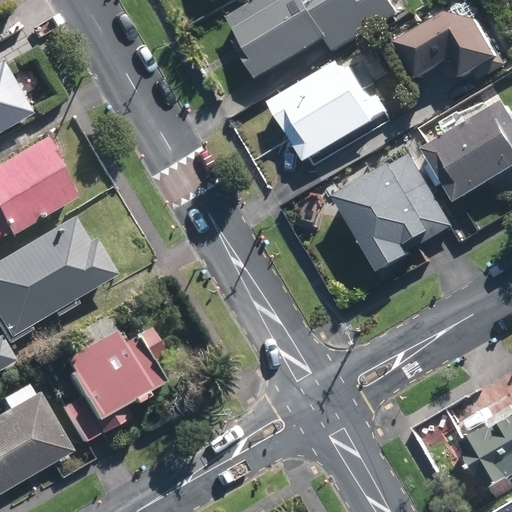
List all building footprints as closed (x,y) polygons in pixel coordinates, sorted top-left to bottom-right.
[(208,0),(216,12),(233,0),(208,0)] [(362,0),(277,0),(218,34),(249,88),(372,18),(362,0)] [(454,5),(385,48),(421,105),(490,62),(454,5)] [(361,52),(282,101),(296,124),(269,140),(289,171),(395,106),(361,52)] [(0,97),(0,123),(12,116),(0,97)] [(511,127),(498,104),(353,189),(366,210),(377,230),(442,191),(451,207),(511,170),(511,127)] [(42,137),(0,161),(0,236),(7,232),(8,236),(73,198),(55,167),(58,166),(42,137)] [(334,186),(305,203),(323,233),(352,216),(334,186)] [(69,217),(0,258),(0,332),(6,342),(29,329),(28,325),(113,275),(92,237),(84,243),(69,217)] [(112,330),(63,358),(70,371),(65,373),(77,396),(61,405),(83,442),(126,417),(120,405),(160,383),(148,363),(161,356),(146,329),(120,344),(112,330)] [(0,369),(14,361),(0,336),(0,369)] [(0,398),(6,409),(0,412),(0,491),(71,451),(37,392),(32,395),(25,383),(0,397),(0,398)] [(511,479),(511,414),(466,440),(478,466),(489,459),(504,484),(511,479)]
